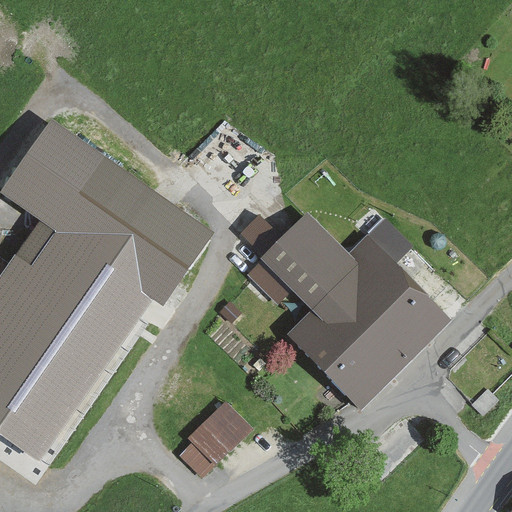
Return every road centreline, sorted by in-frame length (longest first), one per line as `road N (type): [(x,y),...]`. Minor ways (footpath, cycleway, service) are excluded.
road 1 (residential): [(188,511),(376,417),(406,392)]
road 2 (residential): [(406,392),(511,281)]
road 3 (residential): [(406,392),(508,463)]
